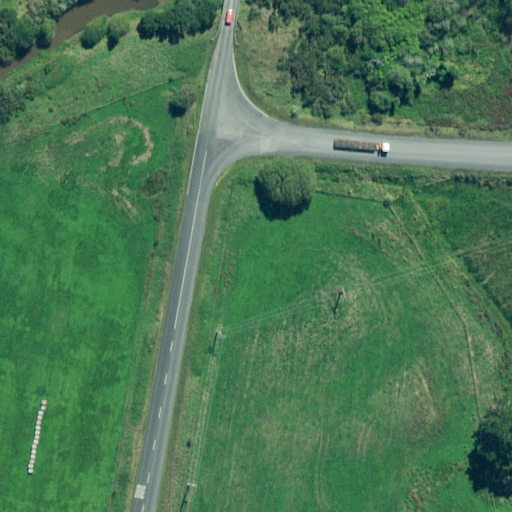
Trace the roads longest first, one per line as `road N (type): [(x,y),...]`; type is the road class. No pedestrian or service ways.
road 1 (unclassified): [(210,130),(145,511)]
road 2 (unclassified): [(210,130),(511,155)]
road 3 (unclassified): [(210,130),(231,0)]
